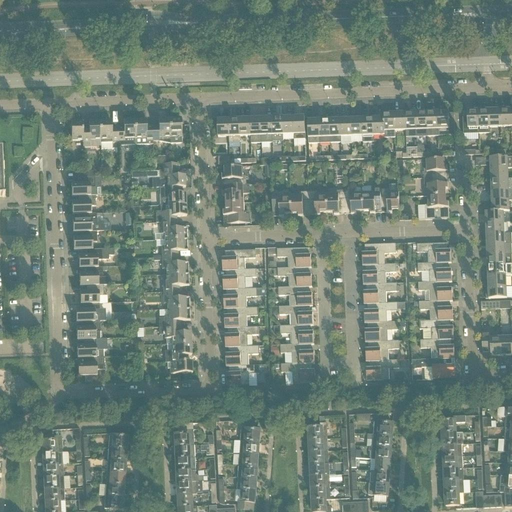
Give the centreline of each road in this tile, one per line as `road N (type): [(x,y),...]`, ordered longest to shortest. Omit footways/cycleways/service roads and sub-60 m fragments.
road 1 (residential): [(48,104),(62,390),(209,384),(206,239)]
road 2 (residential): [(198,99),(486,87)]
road 3 (residential): [(351,233),(355,358),(341,370),(326,360),(320,235)]
road 4 (secondary): [(444,15),(189,24)]
road 5 (residential): [(511,372),(479,373),(471,364),(468,229)]
road 6 (residential): [(48,104),(198,99)]
road 7 (residential): [(206,239),(198,99)]
